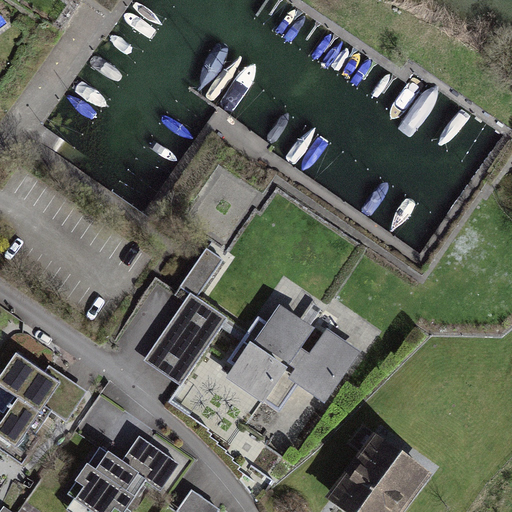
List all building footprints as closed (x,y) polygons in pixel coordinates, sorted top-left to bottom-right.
[(142,366),(181,394),(227,329),(194,305),(221,268),(205,256),(179,294),(189,301),(142,366)] [(315,341),(279,315),(229,383),(265,409),(283,385),(322,413),(359,362),(327,339),(310,363),(302,358),(315,341)] [(0,455),(6,459),(22,437),(30,442),(49,416),(66,428),(87,400),(49,373),(43,382),(17,363),(0,385),(0,455)] [(400,511),(429,472),(376,434),(328,500),(345,511),(400,511)] [(83,495),(70,511),(131,511),(148,490),(159,498),(178,471),(140,444),(122,469),(102,455),(76,490),(83,495)] [(210,511),(192,499),(182,511),(210,511)]
